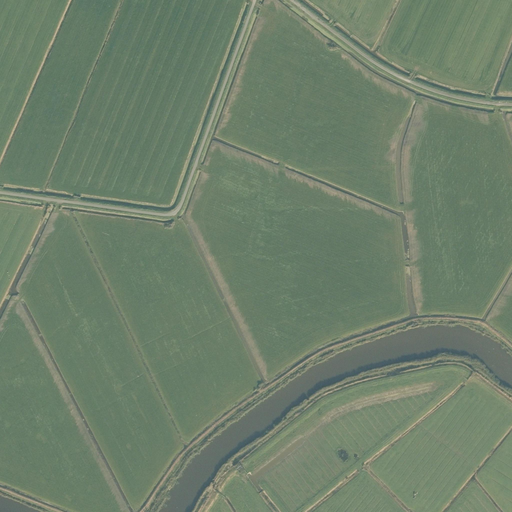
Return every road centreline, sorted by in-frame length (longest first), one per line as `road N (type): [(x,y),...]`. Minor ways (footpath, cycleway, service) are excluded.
road 1 (unclassified): [(255,0),(176,213),(0,193)]
road 2 (unclassified): [(511,103),(416,86),(290,0)]
